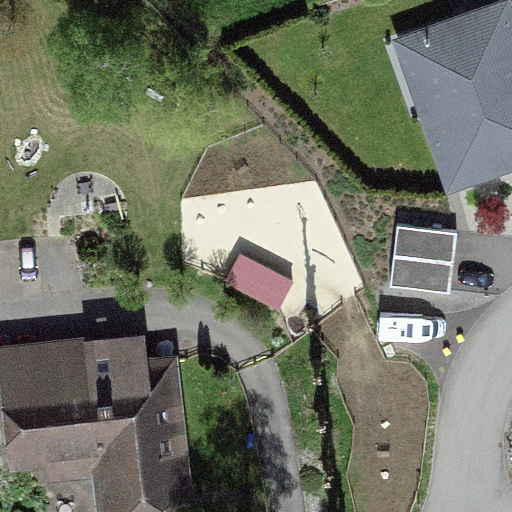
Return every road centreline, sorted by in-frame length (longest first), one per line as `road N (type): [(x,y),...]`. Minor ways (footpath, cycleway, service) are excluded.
road 1 (unknown): [(154,326),(220,343),(254,377),(283,511)]
road 2 (residential): [(471,511),(471,423),(511,337)]
